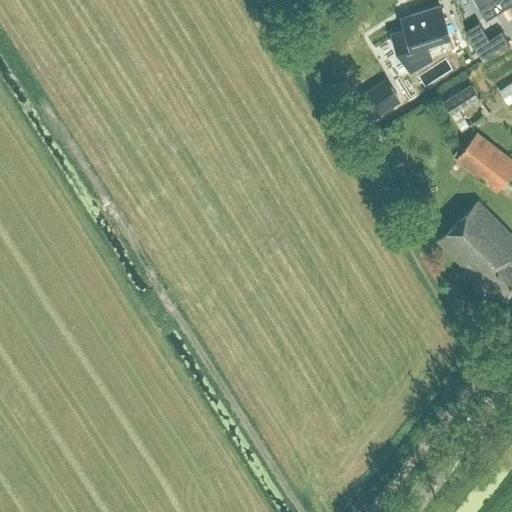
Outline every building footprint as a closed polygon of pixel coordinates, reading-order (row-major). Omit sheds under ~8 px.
[(511,0),(476,0),(478,3),(487,16),(494,12),(511,0)] [(401,16),(405,28),(392,32),(397,48),(397,49),(409,69),(431,55),(426,40),(449,33),(440,4),(410,14),(401,16)] [(501,29),(488,36),(478,20),(464,29),(474,45),(482,60),(510,43),(501,29)] [(511,80),(500,89),(508,102),(511,99),(511,80)] [(470,83),(443,101),(461,130),(488,112),(470,83)] [(497,191),(511,171),(511,158),(476,131),(455,159),(468,169),(469,169),(497,191)] [(511,234),(477,199),(437,238),(480,282),(485,278),(503,296),(511,287),(511,259),(508,256),(511,251),(511,234)]
